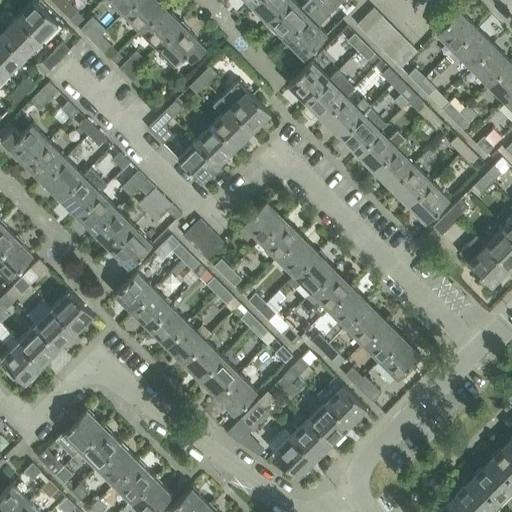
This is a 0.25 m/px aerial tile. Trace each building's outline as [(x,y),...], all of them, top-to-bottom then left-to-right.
[(41,39),(58,22),(36,0),(32,0),(17,16),(41,39)] [(67,1),(66,0),(51,0),(60,8),(67,1)] [(135,0),(111,0),(124,12),(135,0)] [(135,0),(124,12),(141,29),(164,6),(158,0),(135,0)] [(258,0),(253,5),(269,22),(291,0),(258,0)] [(310,16),(293,0),(291,0),(269,22),(287,39),(310,16)] [(331,12),(342,0),(326,0),(323,4),(331,12)] [(60,8),(70,18),(77,11),(67,1),(60,8)] [(141,29),(158,46),(182,23),(164,6),(141,29)] [(383,15),(374,6),(357,23),(366,32),(383,15)] [(458,9),(436,31),(453,49),(476,26),(458,9)] [(391,24),(383,15),(366,32),(374,41),(391,24)] [(24,56),(41,39),(17,16),(1,32),(24,56)] [(287,39),(304,57),(327,33),(310,16),(287,39)] [(191,61),(206,47),(182,23),(158,46),(175,63),(184,54),(191,61)] [(91,24),(84,31),(94,42),(101,34),(91,24)] [(400,32),(391,24),(374,41),(383,49),(400,32)] [(476,26),(453,49),(471,66),(493,43),(476,26)] [(355,31),(347,39),(359,50),(366,43),(355,31)] [(0,65),(7,72),(24,56),(1,32),(0,32),(0,65)] [(392,58),(409,41),(400,32),(383,49),(392,58)] [(94,42),(104,52),(111,44),(101,34),(94,42)] [(60,58),(70,48),(62,41),(53,50),(60,58)] [(417,50),(417,49),(409,41),(392,58),(400,67),(417,50)] [(375,66),(382,59),(366,43),(359,50),(375,66)] [(493,43),(471,66),(488,83),(510,61),(493,43)] [(53,50),(42,61),(50,69),(60,58),(53,50)] [(144,60),(135,51),(119,67),(128,76),(136,69),(144,60)] [(311,60),(295,76),(288,83),(307,102),(330,79),(329,78),(311,60)] [(511,62),(510,61),(488,83),(505,100),(511,92),(511,62)] [(207,81),(215,73),(209,66),(200,74),(207,81)] [(389,66),(381,73),(393,84),(400,77),(389,66)] [(416,66),(408,74),(418,84),(426,76),(416,66)] [(138,85),(145,78),(136,69),(128,76),(138,85)] [(307,102),(324,119),(347,95),(346,95),(355,86),(337,69),(329,78),(330,79),(307,102)] [(200,74),(189,85),(196,92),(207,81),(200,74)] [(26,92),(36,83),(28,75),(19,84),(26,92)] [(435,101),(443,94),(426,76),(418,84),(435,101)] [(401,93),(409,86),(400,77),(393,84),(401,93)] [(271,111),(238,79),(221,95),(254,128),(271,111)] [(49,80),(32,97),(41,106),(58,89),(49,80)] [(19,84),(8,95),(15,103),(26,92),(19,84)] [(452,118),(460,111),(443,94),(435,101),(452,118)] [(213,122),(236,145),(254,128),(221,95),(213,104),(222,113),(213,122)] [(347,95),(324,119),(341,136),(364,113),(363,112),(371,104),(363,97),(356,104),(347,95)] [(173,116),(183,106),(176,98),(166,109),(173,116)] [(61,107),(71,117),(78,110),(68,100),(61,107)] [(423,100),(415,107),(426,118),(434,111),(423,100)] [(163,142),(172,134),(165,125),(173,116),(166,109),(147,127),(163,142)] [(436,127),(443,120),(434,111),(426,118),(436,127)] [(462,128),(470,121),(460,111),(452,118),(462,128)] [(364,113),(341,136),(358,153),(381,129),(364,113)] [(95,127),(86,117),(78,124),(88,134),(95,127)] [(13,126),(1,138),(26,163),(49,140),(31,122),(20,133),(13,126)] [(219,162),(236,145),(213,122),(196,139),(219,162)] [(88,134),(98,144),(106,137),(95,127),(88,134)] [(396,130),(389,137),(381,129),(358,153),(375,170),(398,147),(397,145),(404,139),(396,130)] [(457,134),(450,142),(461,152),(468,145),(457,134)] [(486,152),(494,145),(483,134),(476,142),(486,152)] [(177,157),(200,179),(201,180),(219,162),(196,139),(177,157)] [(66,156),(49,140),(26,163),(43,180),(66,156)] [(470,161),(477,154),(468,145),(461,152),(470,161)] [(392,187),(415,164),(398,147),(375,170),(392,187)] [(112,158),(123,168),(130,161),(120,151),(112,158)] [(83,173),(66,156),(43,180),(60,197),(83,173)] [(502,171),(494,163),(484,174),(491,181),(502,171)] [(409,204),(432,181),(415,164),(392,187),(409,204)] [(138,169),(121,186),(130,195),(147,178),(138,169)] [(60,197),(73,210),(77,214),(100,191),(83,173),(60,197)] [(474,184),(482,191),(491,181),(484,174),(474,184)] [(438,209),(449,197),(432,181),(409,204),(426,221),(438,209)] [(156,186),(139,203),(148,212),(165,195),(156,186)] [(94,231),(117,208),(100,191),(77,214),(94,231)] [(156,221),(159,218),(167,209),(173,204),(165,195),(148,212),(156,221)] [(266,198),(243,222),(260,239),(283,216),(266,198)] [(459,198),(449,208),(458,216),(465,209),(467,207),(459,198)] [(173,204),(167,209),(177,219),(183,213),(173,204)] [(117,208),(94,231),(111,248),(135,225),(117,208)] [(458,216),(449,208),(433,225),(441,233),(458,216)] [(465,209),(458,216),(463,221),(470,214),(465,209)] [(277,256),(301,233),(283,216),(260,239),(277,256)] [(511,216),(502,227),(511,236),(511,216)] [(200,217),(184,233),(183,234),(191,242),(208,225),(200,217)] [(0,251),(16,236),(0,220),(0,251)] [(111,248),(129,266),(152,242),(135,225),(111,248)] [(216,233),(208,225),(191,242),(199,250),(216,233)] [(511,263),(511,236),(502,227),(485,244),(508,267),(511,263)] [(199,250),(206,258),(224,240),(216,233),(199,250)] [(317,250),(301,233),(277,256),(294,273),(317,250)] [(468,261),(491,284),(508,267),(485,244),(484,245),(475,235),(458,252),(468,261)] [(0,269),(8,278),(31,255),(33,253),(16,236),(0,251),(0,269)] [(179,241),(172,249),(182,259),(190,251),(179,241)] [(141,265),(144,268),(149,263),(150,264),(167,247),(163,243),(141,265)] [(282,306),(279,303),(301,280),(311,290),(311,291),(335,267),(317,250),(294,273),(272,295),(266,302),(258,309),(269,319),(282,306)] [(207,268),(194,255),(190,251),(182,259),(199,276),(207,268)] [(232,268),(221,257),(214,264),(225,275),(232,268)] [(39,275),(48,267),(39,258),(31,266),(39,275)] [(311,290),(300,302),(308,310),(312,306),(321,315),(329,308),(352,285),(335,267),(311,291),(311,290)] [(216,293),(224,285),(207,268),(199,276),(216,293)] [(242,277),(232,268),(225,275),(234,285),(242,277)] [(154,287),(136,269),(114,292),(132,309),(154,287)] [(22,292),(30,284),(22,275),(13,284),(22,292)] [(226,303),(234,295),(224,285),(216,293),(226,303)] [(352,285),(329,308),(346,325),(369,302),(352,285)] [(149,326),(171,304),(154,287),(132,309),(149,326)] [(52,306),(76,331),(94,314),(69,288),(52,306)] [(266,302),(258,294),(255,291),(248,298),(258,309),(266,302)] [(0,304),(5,309),(14,301),(5,292),(0,297),(0,304)] [(346,325),(354,333),(363,342),(386,319),(369,302),(346,325)] [(166,343),(188,321),(171,304),(149,326),(166,343)] [(59,348),(76,331),(52,306),(34,323),(59,348)] [(248,309),(240,317),(251,327),(258,319),(248,309)] [(260,337),(268,329),(258,319),(251,327),(260,337)] [(380,359),(404,336),(386,319),(363,342),(380,359)] [(202,323),(196,329),(188,321),(166,343),(183,361),(205,338),(211,332),(202,323)] [(43,365),(59,348),(34,323),(18,339),(17,340),(43,365)] [(283,333),(292,343),(300,336),(290,326),(283,333)] [(329,342),(318,331),(311,339),(322,350),(334,338),(333,337),(329,342)] [(0,357),(25,382),(43,365),(17,340),(18,339),(13,335),(5,342),(10,347),(0,356),(0,357)] [(397,376),(421,353),(404,336),(380,359),(397,376)] [(183,361),(200,378),(222,355),(205,338),(183,361)] [(331,359),(343,347),(334,338),(322,350),(331,359)] [(282,344),(275,351),(285,361),(292,354),(282,344)] [(317,356),(309,348),(292,366),(299,373),(304,378),(313,369),(308,364),(317,356)] [(217,395),(239,372),(222,355),(200,378),(217,395)] [(351,379),(356,383),(363,376),(353,365),(351,367),(345,373),(351,379)] [(292,366),(282,377),(289,384),(299,373),(292,366)] [(235,412),(257,390),(239,372),(217,395),(235,412)] [(372,400),(381,391),(365,374),(356,383),(372,400)] [(334,376),(319,392),(325,398),(324,399),(349,424),(367,407),(341,382),(334,376)] [(268,391),(257,401),(264,408),(275,398),(268,391)] [(324,399),(307,417),(331,441),(349,424),(324,399)] [(240,418),(253,430),(270,414),(264,408),(257,401),(240,418)] [(87,407),(61,432),(79,450),(105,424),(87,407)] [(315,458),(331,441),(307,417),(291,433),(290,434),(315,458)] [(121,441),(105,424),(79,450),(96,467),(121,441)] [(297,475),(315,458),(290,434),(291,433),(285,427),(269,444),(274,450),(273,451),(297,475)] [(493,457),(492,458),(511,478),(511,441),(510,440),(501,449),(500,448),(492,456),(493,457)] [(139,459),(121,441),(96,467),(113,484),(139,459)] [(47,464),(55,456),(47,447),(38,456),(47,464)] [(475,476),(474,477),(497,500),(498,500),(509,488),(511,491),(511,478),(492,458),(483,468),(481,467),(473,474),(475,476)] [(155,475),(139,459),(113,484),(130,501),(155,475)] [(24,470),(33,478),(41,470),(32,461),(24,470)] [(64,465),(55,473),(64,482),(73,473),(64,465)] [(130,501),(140,511),(153,511),(173,493),(155,475),(130,501)] [(456,494),(455,495),(472,511),(486,511),(491,507),(495,511),(502,504),(498,500),(497,500),(474,477),(465,485),(464,484),(455,493),(456,494)] [(58,487),(50,479),(41,488),(50,496),(58,487)] [(12,482),(0,494),(0,511),(17,511),(30,499),(12,482)] [(81,499),(89,490),(81,482),(72,490),(81,499)] [(191,485),(190,486),(167,509),(169,511),(200,511),(209,503),(191,485)] [(472,511),(455,495),(446,504),(445,503),(437,511),(472,511)] [(66,511),(67,511),(75,504),(66,496),(58,504),(66,511)] [(42,511),(30,499),(17,511),(42,511)] [(93,511),(101,511),(106,507),(97,499),(89,507),(93,511)] [(217,511),(209,503),(200,511),(217,511)]
